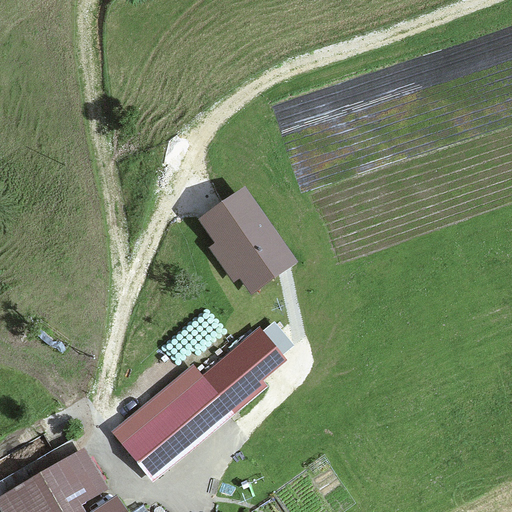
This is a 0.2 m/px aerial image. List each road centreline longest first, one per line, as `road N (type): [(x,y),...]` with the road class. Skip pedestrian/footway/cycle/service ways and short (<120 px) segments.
road 1 (track): [(87,421),(110,366),(119,312),(119,250),(89,59),(91,0)]
road 2 (track): [(87,421),(129,477),(180,511)]
